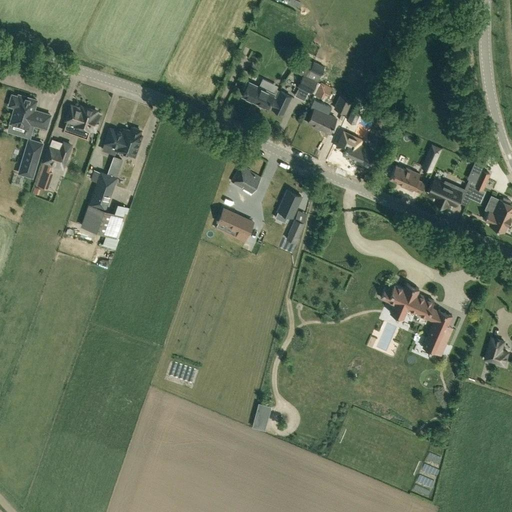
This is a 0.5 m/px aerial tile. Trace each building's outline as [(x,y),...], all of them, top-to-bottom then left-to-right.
[(317,81),(320,75),(325,66),(313,60),(309,70),(306,75),(303,74),(297,86),(312,93),(317,81)] [(291,96),(283,92),(280,91),(276,97),(273,96),(274,93),(278,85),(263,78),(259,86),(249,81),(248,84),(247,83),(244,89),(245,90),(242,96),(267,108),(269,104),(272,106),(271,107),(283,113),(291,96)] [(321,83),(316,94),(321,96),(323,97),(325,94),(328,95),(332,88),(321,83)] [(346,114),(353,99),(340,93),(333,108),(346,114)] [(11,98),(10,102),(10,104),(11,105),(13,106),(15,107),(10,123),(28,128),(30,123),(33,124),(46,128),(50,115),(37,111),(33,110),(37,100),(19,94),(18,96),(16,96),(14,96),(12,97),(11,98)] [(353,103),(346,119),(355,123),(362,107),(353,103)] [(84,110),(71,105),(66,120),(78,124),(77,126),(82,128),(81,130),(81,131),(81,132),(81,133),(82,133),(82,134),(83,135),(84,135),(85,135),(86,135),(87,135),(88,134),(88,133),(89,133),(90,128),(95,130),(100,116),(95,114),(97,110),(85,106),(84,110)] [(329,132),(336,118),(314,108),(307,122),(329,132)] [(416,136),(424,124),(413,116),(404,128),(416,136)] [(139,128),(134,127),(131,127),(132,130),(123,128),(122,132),(110,127),(105,142),(103,149),(115,153),(117,149),(125,152),(126,149),(135,153),(142,134),(140,134),(141,131),(139,128)] [(344,131),(337,146),(344,149),(342,153),(347,155),(356,160),(356,161),(367,166),(372,156),(374,150),(368,147),(358,142),(359,138),(344,131)] [(32,176),(42,143),(29,140),(23,158),(26,159),(24,166),(25,166),(23,174),(32,176)] [(49,145),(44,160),(63,167),(71,144),(62,141),(59,149),(49,145)] [(122,160),(113,157),(107,174),(116,177),(122,160)] [(425,159),(422,167),(430,170),(434,163),(425,159)] [(417,179),(420,173),(406,167),(405,169),(395,164),(389,178),(404,185),(403,186),(412,190),(413,189),(420,192),(425,182),(417,179)] [(252,193),(261,177),(240,165),(231,181),(252,193)] [(35,185),(45,188),(51,171),(41,167),(35,185)] [(478,179),(474,186),(482,189),(484,183),(489,174),(481,170),(478,179)] [(109,198),(116,177),(107,174),(101,172),(94,193),(90,204),(88,203),(81,225),(102,233),(115,237),(122,215),(109,211),(104,209),(107,197),(109,198)] [(454,204),(454,205),(461,191),(454,188),(456,185),(445,180),(443,183),(435,179),(429,193),(437,197),(435,200),(446,205),(448,202),(450,203),(451,201),(454,203),(454,204)] [(462,193),(469,196),(474,186),(468,183),(465,189),(464,189),(462,192),(462,193)] [(287,188),(276,210),(293,218),(303,196),(287,188)] [(511,217),(511,216),(511,204),(510,203),(511,201),(503,197),(502,200),(500,199),(499,199),(500,199),(494,213),(489,210),(484,220),(490,222),(489,224),(504,231),(508,224),(511,217)] [(223,206),(216,222),(238,231),(236,234),(235,237),(245,241),(246,237),(254,221),(223,206)] [(297,244),(299,237),(298,237),(304,223),(295,218),(288,233),(286,238),(297,244)] [(434,300),(433,300),(426,297),(417,293),(419,288),(407,283),(404,288),(394,284),(391,290),(385,288),(380,297),(394,303),(390,312),(403,318),(407,308),(418,313),(418,314),(434,321),(433,323),(422,347),(441,355),(450,334),(445,332),(446,328),(451,316),(452,315),(450,314),(446,312),(445,312),(440,310),(439,309),(438,311),(431,308),(434,300)] [(504,364),(507,352),(500,350),(503,340),(490,337),(484,359),(504,364)] [(265,429),(271,406),(258,403),(252,426),(265,429)]
